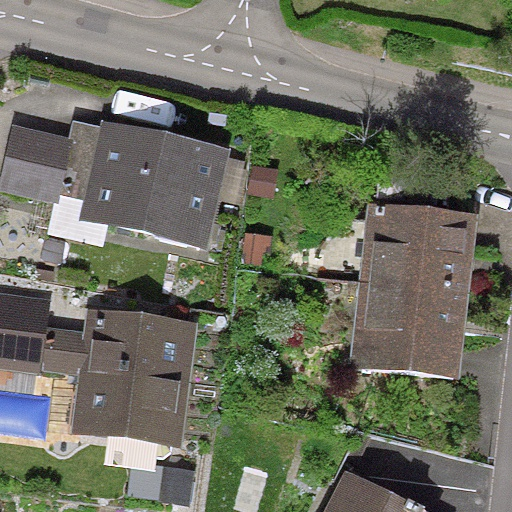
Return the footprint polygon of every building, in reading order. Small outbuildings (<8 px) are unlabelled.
[(101,127),(72,121),(69,137),(74,138),(61,195),(84,200),(79,220),(107,227),(207,249),(220,198),(229,158),(231,148),(102,120),(101,127)] [(69,137),(14,125),(0,187),(0,189),(55,202),(59,203),(61,195),(74,138),(69,137)] [(244,161),(229,158),(220,198),(241,203),(248,171),(243,170),(244,161)] [(277,169),(254,165),(249,193),(272,197),(277,169)] [(104,246),(107,227),(79,220),(84,200),(61,195),(59,203),(55,202),(48,234),(104,246)] [(368,202),(360,281),(469,294),(477,215),(368,202)] [(273,235),(246,232),(243,262),(270,265),(273,235)] [(65,242),(46,237),(41,258),(60,262),(65,242)] [(460,378),(469,294),(360,281),(351,367),(460,378)] [(0,292),(0,368),(41,373),(42,369),(47,325),(50,299),(0,292)] [(182,448),(198,323),(88,309),(85,332),(47,325),(42,369),(80,376),(72,433),(182,448)] [(429,511),(350,471),(328,511),(429,511)]
